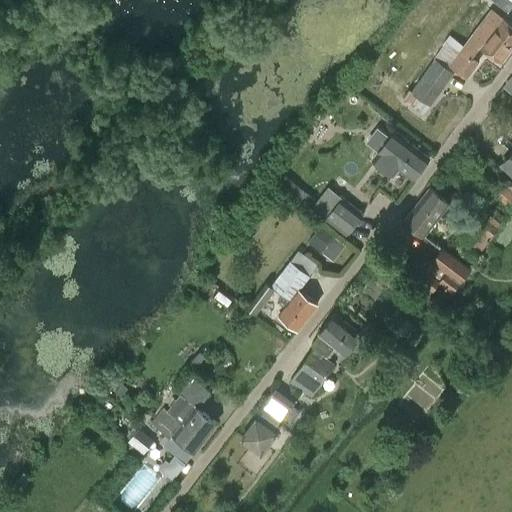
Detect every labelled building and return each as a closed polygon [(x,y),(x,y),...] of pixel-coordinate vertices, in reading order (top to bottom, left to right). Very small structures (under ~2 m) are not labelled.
[(511,0),(492,0),(509,12),(511,7),(511,0)] [(498,65),(511,48),(511,27),(490,11),(462,49),(447,38),(440,49),(409,94),(407,93),(400,103),(421,118),(428,109),(430,105),(452,74),(464,82),(467,78),(476,65),(469,60),(472,56),(478,49),(498,65)] [(388,170),(393,164),(412,179),(428,158),(393,131),(373,157),(388,170)] [(511,174),(511,152),(501,164),(511,174)] [(422,240),(448,206),(428,188),(403,220),(400,223),(422,240)] [(362,217),(340,199),(322,221),(344,238),(362,217)] [(479,255),(490,239),(488,239),(496,227),(498,225),(489,218),(468,246),(479,255)] [(333,240),(318,228),(305,245),(320,257),(333,240)] [(440,250),(415,284),(430,295),(437,286),(452,296),(469,272),(440,250)] [(314,271),(294,256),(269,288),(264,285),(245,311),(254,318),(274,293),(280,298),(276,305),(282,310),(276,318),(296,333),(316,307),(298,293),(314,271)] [(360,333),(334,313),(318,333),(319,334),(312,344),(326,356),(334,346),(344,354),(360,333)] [(310,401),(334,367),(311,352),(288,386),(310,401)] [(216,426),(198,411),(210,395),(190,380),(176,397),(178,398),(174,403),(171,401),(166,407),(169,409),(165,414),(161,411),(149,426),(167,441),(170,437),(171,438),(162,449),(181,465),(187,457),(190,459),(192,455),(194,456),(216,426)] [(273,391),(258,411),(260,413),(254,421),(252,419),(238,438),(261,455),(277,433),(279,430),(276,427),(281,420),(290,426),(299,413),(291,407),(292,405),(273,391)] [(142,457),(152,445),(137,433),(128,444),(142,457)]
